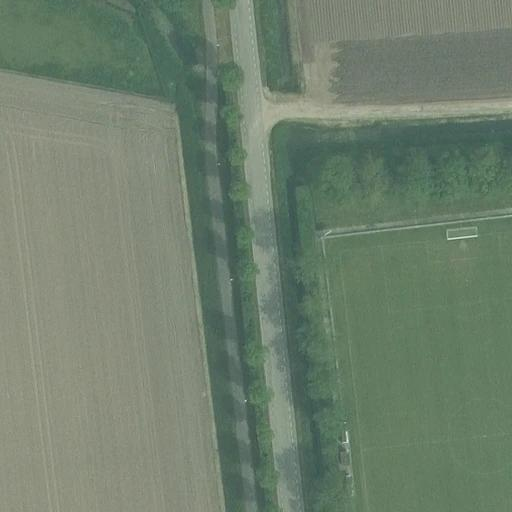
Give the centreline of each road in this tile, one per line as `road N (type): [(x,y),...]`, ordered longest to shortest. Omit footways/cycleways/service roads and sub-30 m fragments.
road 1 (tertiary): [(293,511),(239,0)]
road 2 (track): [(511,104),(252,116)]
